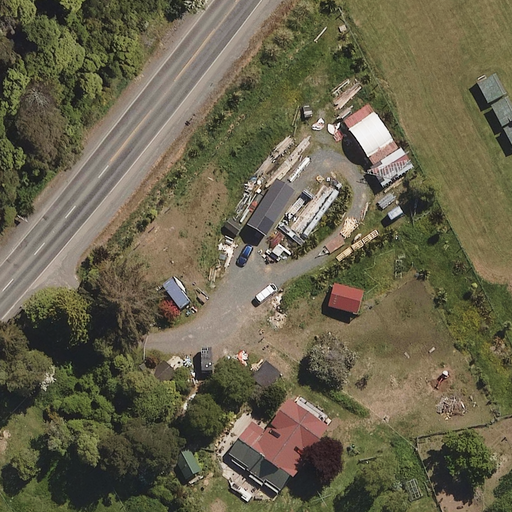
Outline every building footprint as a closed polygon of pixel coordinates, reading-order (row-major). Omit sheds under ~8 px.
[(504,95),(494,76),(478,85),(488,104),(504,95)] [(502,127),(511,121),(511,111),(505,99),(491,106),(502,127)] [(398,149),(367,105),(343,122),(373,166),(398,149)] [(511,121),(502,127),(511,146),(511,121)] [(189,302),(172,279),(162,287),(180,309),(189,302)] [(257,320),(266,309),(255,300),(246,311),(237,322),(248,331),(257,320)] [(302,458),(250,424),(228,457),(280,491),(302,458)] [(201,471),(188,449),(172,458),(185,480),(201,471)]
